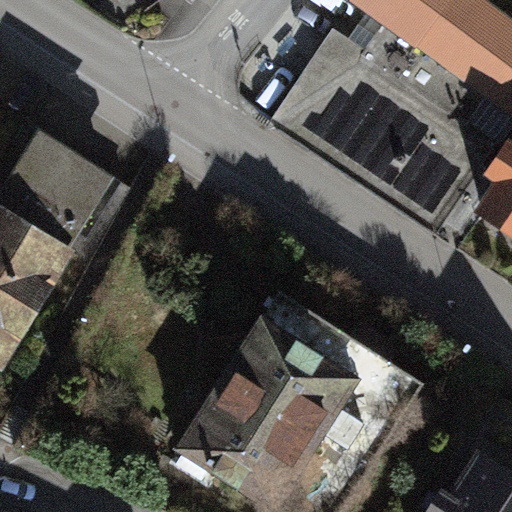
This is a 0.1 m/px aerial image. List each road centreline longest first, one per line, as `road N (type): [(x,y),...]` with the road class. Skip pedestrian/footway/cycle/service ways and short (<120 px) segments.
road 1 (residential): [(173,101),(511,319)]
road 2 (residential): [(23,0),(173,101)]
road 3 (residential): [(173,101),(260,0)]
